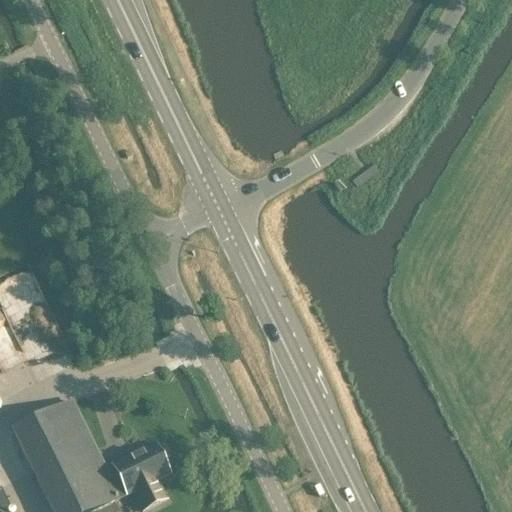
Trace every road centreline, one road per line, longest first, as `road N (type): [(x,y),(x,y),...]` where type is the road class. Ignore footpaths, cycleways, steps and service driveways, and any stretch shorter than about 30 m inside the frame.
road 1 (unclassified): [(224,216),(377,126),(413,90),(464,0)]
road 2 (primary): [(367,511),(224,216)]
road 3 (unclassified): [(282,511),(161,246)]
road 4 (unclassified): [(161,246),(38,0)]
road 5 (primary): [(224,216),(120,0)]
